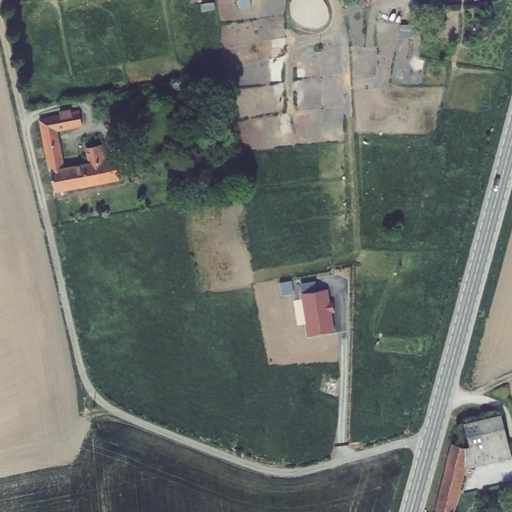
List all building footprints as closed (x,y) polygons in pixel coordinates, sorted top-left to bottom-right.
[(237,0),(238,9),(251,7),(250,0),(237,0)] [(41,120),(55,190),(120,177),(119,175),(116,160),(116,158),(107,160),(103,144),(87,147),(91,164),(63,169),(55,129),(82,124),(80,112),(72,114),(71,110),(60,112),(61,116),(41,120)] [(116,160),(119,175),(128,174),(125,159),(116,160)] [(327,289),(302,293),(309,335),(334,331),(331,313),(329,303),(333,302),(329,302),(327,289)] [(338,380),(323,376),(320,392),(334,396),(338,380)] [(466,418),(467,442),(461,464),(507,457),(502,414),(466,418)] [(433,503),(451,508),(461,464),(467,442),(450,438),(433,503)] [(430,511),(449,511),(451,508),(433,503),(430,511)]
